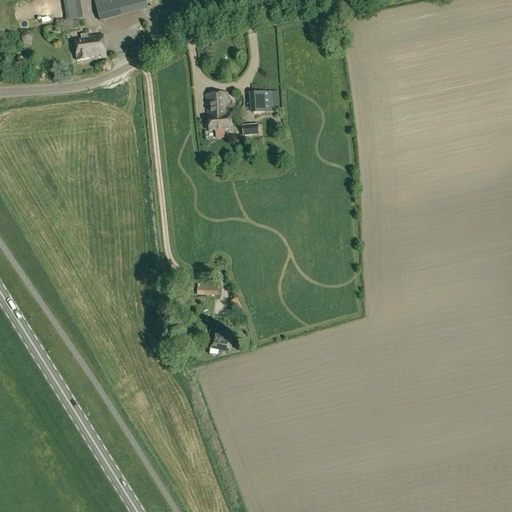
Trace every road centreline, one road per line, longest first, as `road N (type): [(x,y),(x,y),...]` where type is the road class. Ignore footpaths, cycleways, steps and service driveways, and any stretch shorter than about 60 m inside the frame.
road 1 (unclassified): [(0,92),(88,83),(214,26),(341,0)]
road 2 (primary): [(133,511),(0,294)]
road 3 (track): [(94,511),(0,362)]
